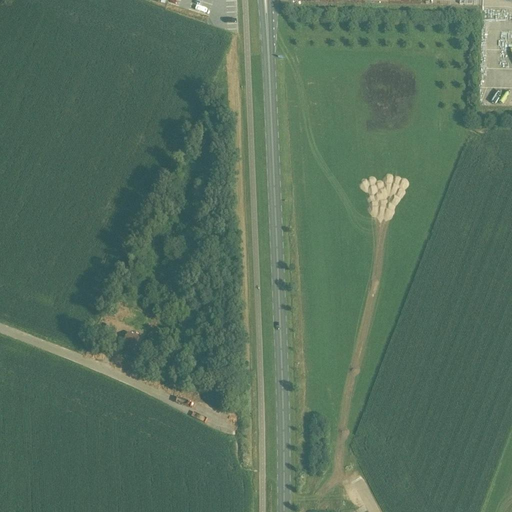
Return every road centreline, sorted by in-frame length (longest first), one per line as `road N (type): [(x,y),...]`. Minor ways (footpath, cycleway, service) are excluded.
road 1 (primary): [(283,511),(265,0)]
road 2 (unclassified): [(230,425),(0,329)]
